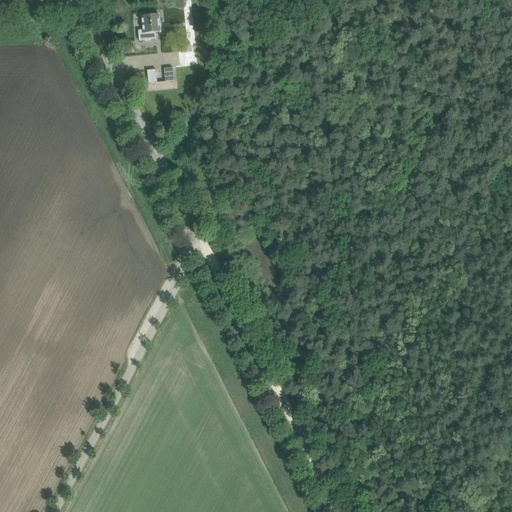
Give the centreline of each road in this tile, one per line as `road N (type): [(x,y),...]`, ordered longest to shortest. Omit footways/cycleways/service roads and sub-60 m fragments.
road 1 (track): [(200,238),(54,511)]
road 2 (track): [(200,238),(340,511)]
road 3 (unclassified): [(120,82),(200,238)]
